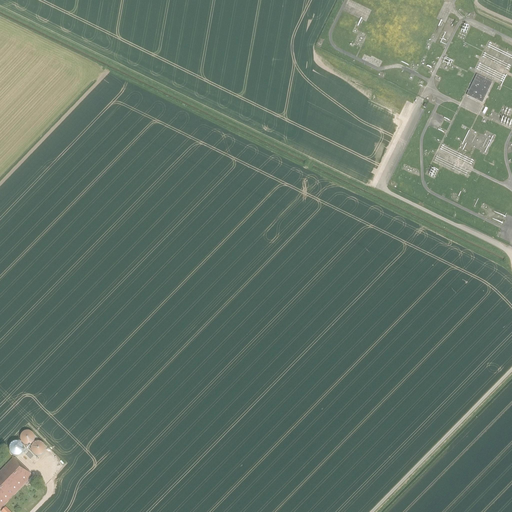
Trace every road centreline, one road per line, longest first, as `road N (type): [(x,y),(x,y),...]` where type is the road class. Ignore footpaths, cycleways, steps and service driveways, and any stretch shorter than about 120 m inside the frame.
road 1 (unclassified): [(511,259),(503,247),(383,187),(421,98)]
road 2 (unclassified): [(372,511),(511,369)]
